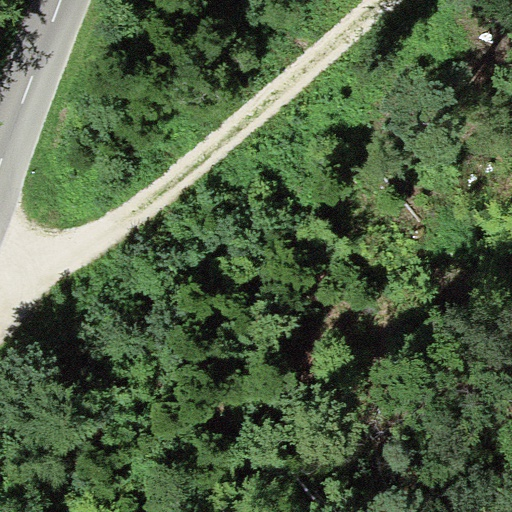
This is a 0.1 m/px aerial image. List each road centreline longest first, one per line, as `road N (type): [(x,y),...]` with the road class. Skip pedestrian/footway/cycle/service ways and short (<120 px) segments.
road 1 (track): [(0,283),(164,183),(382,0)]
road 2 (secondary): [(0,155),(55,0)]
